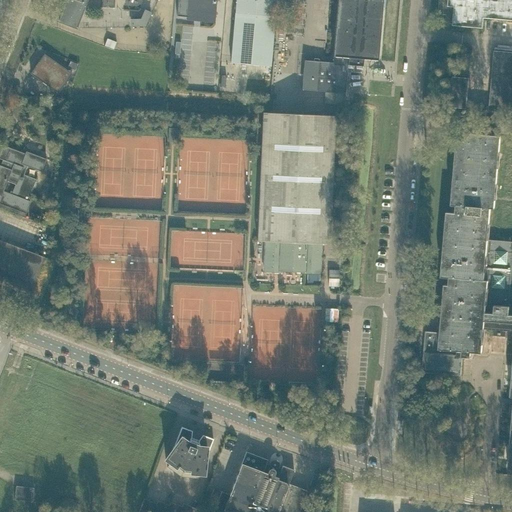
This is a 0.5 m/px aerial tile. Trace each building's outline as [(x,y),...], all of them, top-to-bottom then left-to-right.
[(66,0),(67,0),(59,21),(76,28),(80,17),(81,17),(82,17),(82,16),(82,15),(81,14),(86,0),(161,0),(161,3),(173,4),(173,0),(66,0)] [(178,0),(177,16),(187,17),(187,20),(214,22),(214,21),(209,21),(209,20),(214,16),(215,16),(216,0),(178,0)] [(236,0),(231,62),(271,66),(276,0),(236,0)] [(382,0),(338,0),(333,56),(334,56),(333,62),(319,61),(304,60),(304,67),(302,82),(303,82),(302,89),(338,92),(346,93),(347,71),(362,73),(363,59),(378,60),(382,0)] [(511,0),(440,0),(439,13),(448,14),(447,22),(481,25),(482,17),(511,19),(511,0)] [(145,13),(142,21),(147,23),(151,16),(145,13)] [(114,49),(117,42),(107,38),(104,46),(114,49)] [(511,69),(511,52),(495,51),(493,68),(511,69)] [(66,82),(72,74),(44,54),(39,62),(39,61),(36,65),(36,66),(31,73),(58,93),(64,84),(65,85),(67,83),(66,82)] [(511,86),(511,69),(493,68),(492,85),(511,86)] [(467,97),(469,78),(453,76),(451,96),(467,97)] [(511,86),(492,85),(489,110),(511,112),(511,86)] [(467,108),(467,97),(451,96),(450,107),(467,108)] [(329,244),(335,116),(263,113),(262,139),(257,241),(265,241),(264,270),(283,271),(283,267),(301,268),(301,271),(320,272),(321,244),(329,244)] [(27,165),(42,171),(46,159),(26,151),(25,153),(3,145),(0,152),(0,158),(3,160),(0,165),(0,198),(1,196),(2,196),(2,195),(0,200),(0,206),(9,210),(11,207),(26,213),(31,201),(28,200),(36,179),(24,174),(27,165)] [(39,222),(41,216),(32,213),(30,218),(39,222)] [(0,282),(29,294),(28,296),(29,296),(44,257),(0,239),(0,282)] [(339,286),(339,270),(329,270),(328,286),(339,286)] [(58,297),(54,295),(52,295),(49,302),(56,304),(58,297)] [(339,317),(340,303),(327,303),(327,317),(339,317)] [(33,370),(28,382),(47,390),(52,377),(33,370)] [(59,380),(52,400),(64,404),(72,385),(59,380)] [(28,382),(24,394),(43,401),(47,390),(28,382)] [(72,385),(64,404),(76,409),(83,389),(72,385)] [(83,389),(76,409),(88,413),(95,394),(83,389)] [(24,394),(19,406),(38,413),(43,401),(24,394)] [(95,394),(88,413),(100,418),(107,399),(95,394)] [(107,399),(100,418),(112,422),(119,403),(107,399)] [(119,403),(112,422),(123,427),(131,407),(119,403)] [(19,406),(14,418),(34,425),(38,413),(19,406)] [(131,407),(123,427),(135,431),(142,412),(131,407)] [(142,412),(135,431),(147,435),(154,417),(142,412)] [(154,417),(147,435),(159,440),(166,421),(154,417)] [(14,418),(10,430),(29,437),(34,425),(14,418)] [(183,471),(195,439),(191,437),(192,431),(181,427),(174,445),(172,448),(173,449),(166,459),(170,463),(167,467),(178,474),(182,469),(183,469),(183,471)] [(10,430),(5,441),(25,449),(29,437),(10,430)] [(206,457),(213,439),(203,435),(199,440),(195,439),(183,471),(184,470),(185,470),(185,477),(198,478),(198,473),(204,474),(205,461),(206,461),(206,457)] [(5,442),(0,454),(20,462),(25,449),(5,441),(5,442)] [(46,448),(43,468),(56,469),(58,449),(46,448)] [(58,449),(56,469),(69,471),(71,451),(58,449)] [(71,451),(69,471),(81,472),(83,452),(71,451)] [(266,463),(268,460),(246,451),(230,494),(221,491),(220,495),(213,511),(298,511),(307,491),(289,483),(294,470),(283,465),(281,469),(277,468),(278,465),(278,463),(277,462),(276,461),(274,460),(272,461),(271,462),(270,465),(266,463)] [(83,452),(81,472),(93,474),(96,454),(83,452)] [(96,454),(93,474),(106,475),(108,455),(96,454)] [(108,455),(106,475),(119,477),(121,457),(108,455)] [(121,457),(119,477),(131,478),(134,458),(121,457)] [(134,458),(131,478),(144,480),(146,460),(134,458)] [(158,501),(157,503),(144,499),(138,511),(195,511),(197,509),(183,503),(182,507),(170,502),(169,505),(158,501)]
